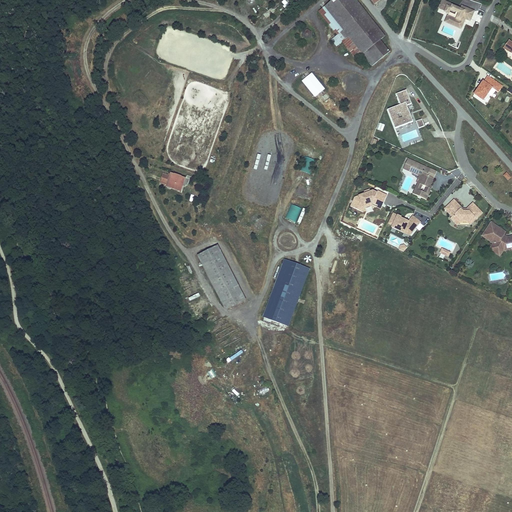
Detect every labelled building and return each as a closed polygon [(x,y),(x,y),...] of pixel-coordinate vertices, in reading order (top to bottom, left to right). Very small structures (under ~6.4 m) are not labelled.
[(337,46),(340,44),(343,41),(357,59),(363,54),(372,66),(377,62),(368,50),(380,40),(385,36),(356,0),(334,0),(319,12),(338,35),(332,40),(337,46)] [(442,0),(439,8),(445,11),(444,12),(448,14),(446,20),(455,24),(457,19),(462,22),(464,18),(465,19),(470,21),(474,11),(464,7),(463,7),(462,7),(462,8),(461,8),(461,9),(452,6),(453,5),(442,0)] [(446,20),(445,22),(461,29),(465,19),(464,18),(462,22),(457,19),(455,24),(446,20)] [(303,37),(310,39),(312,31),(305,29),(303,37)] [(449,45),(458,49),(461,42),(452,38),(449,45)] [(390,52),(380,40),(368,50),(377,62),(390,52)] [(324,89),(312,74),(303,82),(315,96),(324,89)] [(503,86),(488,76),(473,96),(486,105),(496,91),(498,93),(503,86)] [(395,128),(413,121),(409,110),(407,105),(411,103),(406,90),(396,94),(400,104),(388,109),(395,128)] [(328,108),(334,104),(330,98),(324,103),(328,108)] [(422,119),(416,121),(419,128),(425,126),(422,119)] [(376,129),(382,131),(385,124),(379,122),(376,129)] [(300,170),(309,174),(313,166),(317,167),(319,161),(305,156),(300,170)] [(407,157),(403,165),(423,174),(419,183),(417,182),(412,193),(426,199),(431,188),(429,188),(431,185),(434,178),(427,175),(430,168),(407,157)] [(403,165),(402,168),(410,172),(419,175),(416,182),(417,182),(419,183),(423,174),(403,165)] [(171,173),(169,180),(166,186),(181,191),(186,179),(171,173)] [(365,194),(355,197),(351,207),(360,211),(363,206),(372,203),(378,205),(379,203),(383,205),(387,196),(378,191),(377,193),(373,191),(371,192),(369,193),(368,190),(364,192),(365,194)] [(454,200),(446,208),(449,211),(448,212),(453,217),(451,219),(457,225),(460,222),(462,220),(467,220),(469,222),(470,224),(482,213),(473,203),(466,210),(467,210),(466,211),(463,211),(460,208),(461,208),(454,200)] [(372,203),(363,206),(360,211),(363,212),(365,208),(372,205),(372,203)] [(296,222),(301,207),(290,204),(285,219),(296,222)] [(297,222),(300,224),(306,209),(302,208),(297,222)] [(392,226),(397,214),(393,213),(388,224),(392,226)] [(402,216),(397,214),(392,226),(391,227),(404,233),(410,220),(409,220),(402,216)] [(413,215),(409,220),(410,220),(404,233),(411,236),(421,222),(413,215)] [(511,246),(511,236),(505,238),(504,238),(502,237),(505,232),(499,228),(499,229),(495,227),(496,226),(491,223),(489,227),(486,231),(482,236),(485,237),(485,236),(488,239),(488,240),(490,241),(491,240),(494,242),(491,246),(497,250),(499,248),(503,251),(508,243),(511,246)] [(247,301),(218,246),(197,256),(226,311),(247,301)] [(497,250),(491,246),(490,249),(499,256),(503,251),(499,248),(497,250)] [(311,269),(284,260),(263,318),(289,327),(311,269)] [(260,395),(270,391),(267,386),(258,390),(260,395)]
